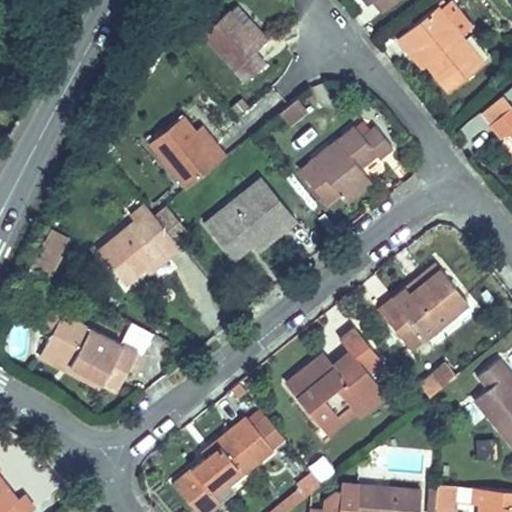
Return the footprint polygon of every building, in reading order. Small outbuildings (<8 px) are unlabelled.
[(395,0),(372,0),(382,11),(395,0)] [(471,25),(450,0),(448,0),(438,8),(460,35),(471,25)] [(254,52),(261,44),(241,22),(245,18),(247,17),(236,5),(229,10),(228,9),(201,34),(244,81),(264,63),(254,52)] [(482,63),(460,35),(438,8),(436,6),(397,38),(407,51),(413,47),(426,64),(448,90),(482,63)] [(266,41),(245,18),(241,22),(261,44),(266,41)] [(426,64),(413,47),(407,51),(421,68),(426,64)] [(490,123),(510,107),(501,95),(481,112),(490,123)] [(289,124),(306,109),(296,97),(287,104),(279,111),(289,124)] [(236,115),(247,106),(240,98),(230,107),(236,115)] [(511,108),(510,107),(490,123),(501,137),(510,130),(511,132),(511,108)] [(226,154),(216,142),(210,147),(195,129),(183,114),(148,142),(185,187),(226,154)] [(216,142),(201,124),(195,129),(210,147),(216,142)] [(360,166),(376,154),(379,158),(392,147),(375,125),(362,135),(354,125),(299,169),(327,204),(339,194),(346,202),(372,182),(360,166)] [(114,146),(105,135),(97,142),(106,153),(114,146)] [(295,219),(261,177),(204,222),(233,258),(254,242),(254,241),(251,237),(271,221),(280,232),(295,219)] [(135,220),(149,208),(144,202),(129,214),(135,220)] [(158,220),(170,210),(166,205),(154,215),(158,220)] [(167,256),(180,246),(174,239),(158,220),(154,215),(149,208),(135,220),(97,251),(124,284),(144,267),(164,252),(167,256)] [(186,229),(170,210),(158,220),(174,239),(186,229)] [(259,249),(280,232),(271,221),(251,237),(254,241),(254,242),(259,249)] [(54,261),(67,236),(51,228),(41,245),(40,245),(28,267),(46,276),(54,261)] [(149,274),(169,258),(167,256),(164,252),(144,267),(149,274)] [(409,291),(440,267),(435,261),(405,286),(409,291)] [(410,347),(468,300),(440,267),(409,291),(405,286),(378,308),(410,347)] [(43,305),(48,297),(39,292),(35,300),(43,305)] [(134,373),(143,356),(61,312),(64,306),(48,297),(43,305),(47,307),(38,324),(51,331),(44,344),(72,359),(69,364),(102,381),(116,389),(127,369),(134,373)] [(322,427),(377,383),(367,371),(381,360),(354,327),(340,339),(349,350),(331,364),(331,365),(333,368),(312,384),(301,370),(285,383),(322,427)] [(69,364),(72,359),(44,344),(39,355),(99,386),(102,381),(69,364)] [(312,384),(333,368),(331,365),(331,364),(322,353),(301,370),(312,384)] [(511,381),(505,373),(509,370),(498,357),(477,374),(487,387),(473,398),(511,445),(511,381)] [(441,386),(431,373),(418,383),(429,396),(441,386)] [(359,415),(386,394),(377,383),(322,427),(326,433),(355,409),(359,415)] [(255,462),(272,448),(246,415),(228,430),(232,435),(205,456),(173,482),(197,511),(207,511),(220,502),(219,500),(210,489),(251,457),(255,462)] [(205,456),(232,435),(228,430),(201,451),(205,456)] [(496,458),(495,442),(477,443),(477,458),(496,458)] [(304,463),(319,479),(333,467),(318,450),(304,463)] [(219,500),(233,489),(229,483),(255,462),(251,457),(210,489),(219,500)] [(284,511),(320,484),(310,472),(304,477),(306,478),(298,485),(300,488),(296,491),(297,492),(272,511),(284,511)] [(15,499),(0,479),(0,511),(1,511),(2,511),(1,511),(27,511),(34,507),(23,493),(15,499)] [(418,511),(420,488),(356,483),(356,486),(340,485),(337,511),(418,511)] [(454,508),(455,485),(437,483),(436,487),(435,506),(433,511),(448,511),(449,507),(454,508)] [(511,511),(511,489),(469,486),(456,486),(455,501),(478,503),(477,511),(511,511)] [(435,506),(436,487),(429,487),(427,506),(435,506)]
